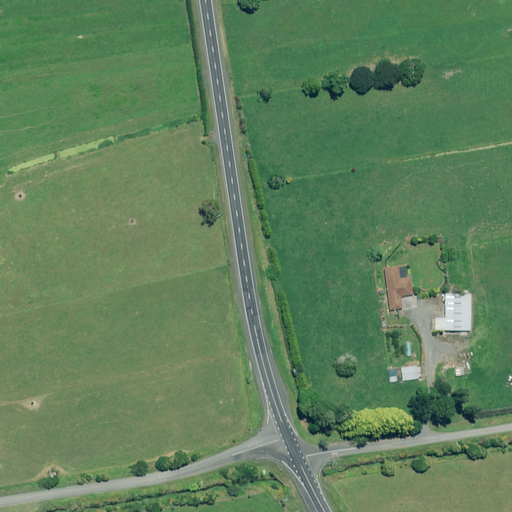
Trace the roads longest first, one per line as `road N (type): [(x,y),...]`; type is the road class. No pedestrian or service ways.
road 1 (primary): [(288,438),(252,326),(203,0)]
road 2 (unclassified): [(0,502),(193,469),(288,438)]
